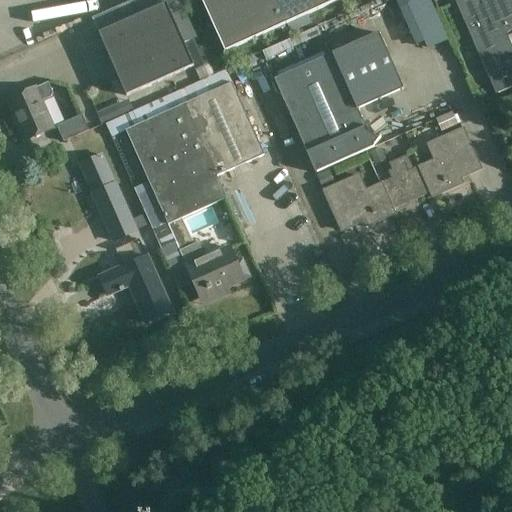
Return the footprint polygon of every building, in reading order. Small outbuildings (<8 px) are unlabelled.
[(200,0),(224,52),(337,0),(200,0)] [(396,0),(418,51),(446,39),(429,0),(396,0)] [(511,0),(461,0),(460,1),(456,2),(496,93),(511,85),(511,46),(506,33),(511,28),(511,0)] [(196,65),(169,2),(102,32),(129,94),(196,65)] [(404,89),(379,32),(332,52),(274,79),(316,172),(374,146),(358,110),(404,89)] [(53,93),(48,82),(37,86),(10,99),(28,139),(56,127),(44,101),(51,98),(53,93)] [(231,83),(127,131),(150,182),(153,191),(139,197),(165,256),(179,250),(194,243),(181,218),(227,198),(217,176),(247,162),(263,155),(231,83)] [(458,125),(452,112),(435,119),(441,132),(458,125)] [(89,130),(82,115),(57,126),(64,141),(89,130)] [(419,167),(430,191),(432,196),(461,183),(459,178),(480,168),(463,130),(429,145),(435,160),(419,167)] [(387,161),(381,147),(369,152),(375,166),(387,161)] [(102,153),(79,163),(114,241),(136,231),(102,153)] [(382,184),(392,207),(430,191),(419,167),(412,171),(406,158),(391,164),(394,171),(390,173),(393,179),(382,184)] [(335,183),(329,169),(317,174),(323,188),(335,183)] [(394,213),(392,207),(382,184),(365,191),(358,176),(324,191),(341,230),(362,221),(365,226),(394,213)] [(198,242),(194,243),(165,256),(179,289),(193,282),(200,299),(251,276),(244,258),(235,262),(229,249),(206,259),(198,242)] [(147,256),(100,277),(108,295),(130,285),(133,284),(136,289),(139,297),(136,299),(146,323),(171,312),(147,256)]
